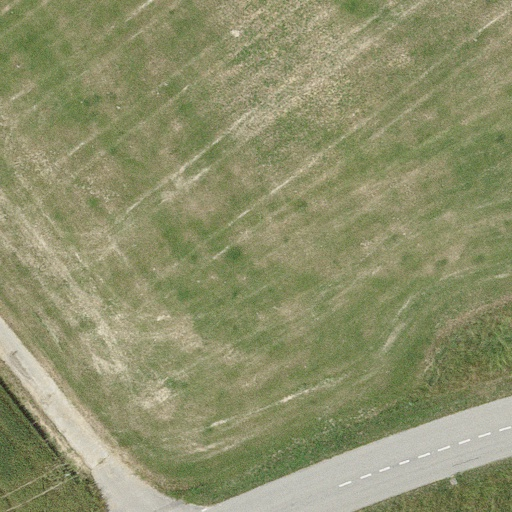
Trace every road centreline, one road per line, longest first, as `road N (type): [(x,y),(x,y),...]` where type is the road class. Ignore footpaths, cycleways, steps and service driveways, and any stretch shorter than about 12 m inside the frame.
road 1 (tertiary): [(282,511),(511,426)]
road 2 (track): [(141,511),(0,333)]
